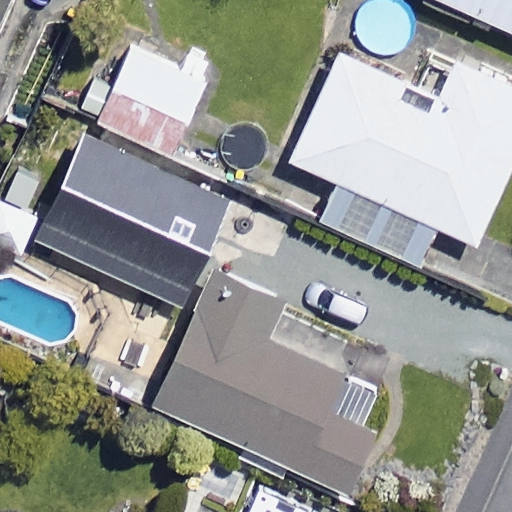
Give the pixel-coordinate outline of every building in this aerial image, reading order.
[(0,0),(0,29),(12,0),(0,0)] [(511,0),(465,0),(511,20),(511,0)] [(405,70),(338,40),(289,151),(336,171),(318,213),(422,259),(441,217),(475,232),(511,149),(511,71),(422,32),(405,70)] [(185,44),(179,60),(121,36),(63,174),(176,221),(200,163),(172,151),(212,55),(185,44)] [(59,217),(20,202),(5,242),(44,257),(59,217)] [(297,264),(251,242),(240,267),(216,256),(152,392),(342,481),(390,379),(269,323),(297,264)] [(197,453),(170,511),(158,511),(129,498),(122,511),(253,511),(238,505),(251,478),(197,453)]
